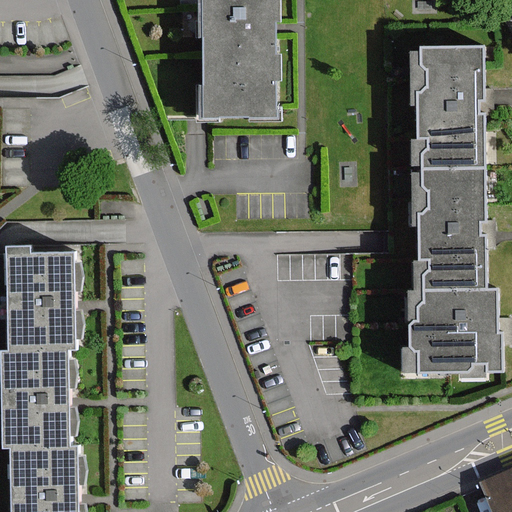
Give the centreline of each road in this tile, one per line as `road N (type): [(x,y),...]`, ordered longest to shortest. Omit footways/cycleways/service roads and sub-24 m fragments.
road 1 (residential): [(87,0),(276,511)]
road 2 (tertiary): [(328,511),(511,433)]
